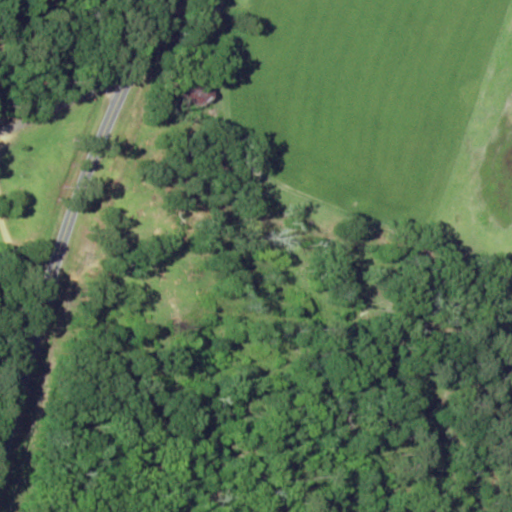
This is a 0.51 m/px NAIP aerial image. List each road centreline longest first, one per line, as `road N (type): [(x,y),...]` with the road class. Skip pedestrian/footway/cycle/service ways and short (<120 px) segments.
road 1 (residential): [(22,511),(114,213),(124,128),(163,83),(196,0)]
road 2 (residential): [(0,160),(54,138),(124,128)]
